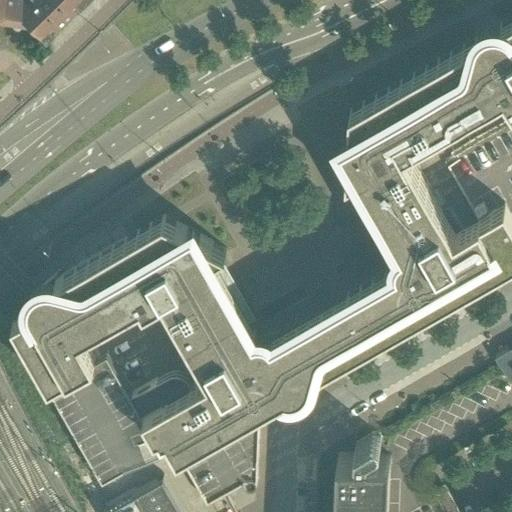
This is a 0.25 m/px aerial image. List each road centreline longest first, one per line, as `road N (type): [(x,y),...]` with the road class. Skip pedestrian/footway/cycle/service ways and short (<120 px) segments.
road 1 (secondary): [(0,239),(154,116),(270,44),(366,0)]
road 2 (unclassified): [(282,511),(287,436),(511,303)]
road 3 (secondary): [(267,0),(132,70),(0,175)]
